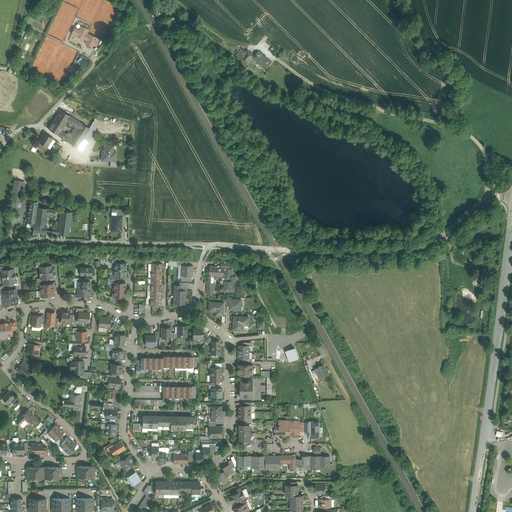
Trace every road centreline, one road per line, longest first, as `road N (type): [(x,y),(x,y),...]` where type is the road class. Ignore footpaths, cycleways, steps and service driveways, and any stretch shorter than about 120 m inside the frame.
road 1 (track): [(167,0),(337,96),(458,129),(485,155),(488,198)]
road 2 (unclassified): [(511,199),(488,198),(451,230),(408,249),(206,245)]
road 3 (residential): [(17,460),(77,459),(86,447),(2,365),(17,351),(24,307)]
road 4 (track): [(0,151),(45,121),(127,32),(161,19),(150,0)]
road 5 (unclassified): [(206,245),(0,242)]
road 6 (secondary): [(511,230),(484,433)]
